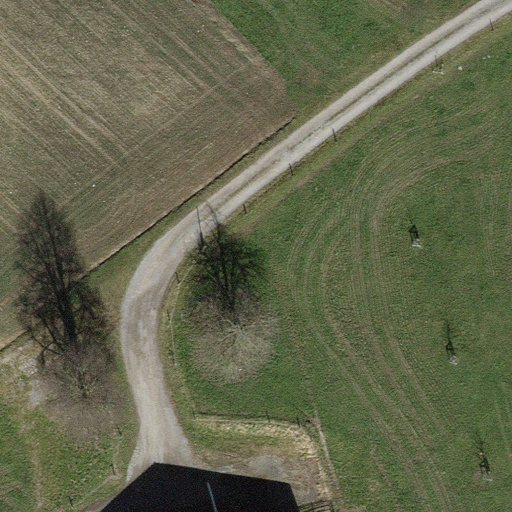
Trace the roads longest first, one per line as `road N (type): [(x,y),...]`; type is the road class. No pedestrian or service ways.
road 1 (track): [(511,9),(443,43),(151,291),(0,384)]
road 2 (track): [(151,291),(143,362),(179,496)]
